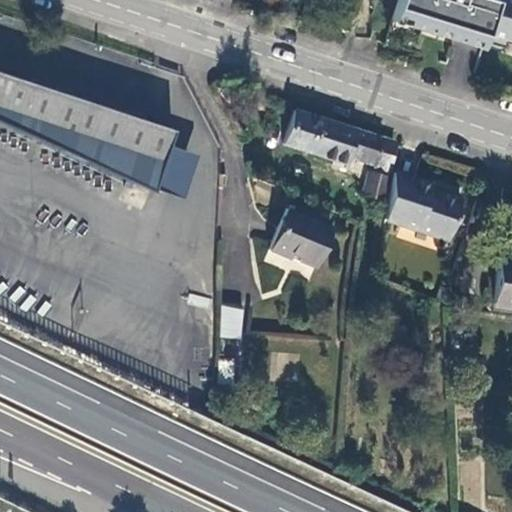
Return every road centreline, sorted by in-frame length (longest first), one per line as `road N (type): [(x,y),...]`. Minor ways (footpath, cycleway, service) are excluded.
road 1 (secondary): [(511,137),(97,0)]
road 2 (trunk): [(287,511),(0,375)]
